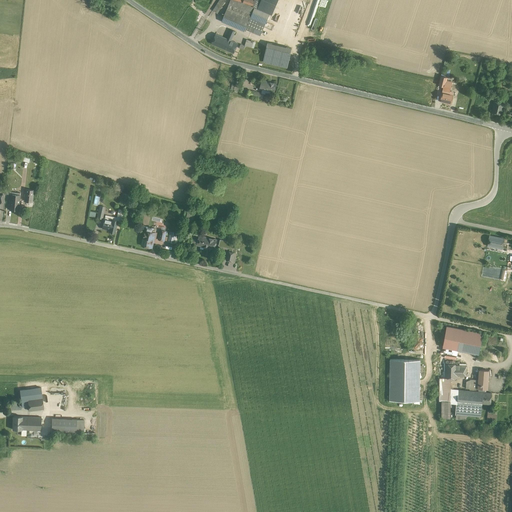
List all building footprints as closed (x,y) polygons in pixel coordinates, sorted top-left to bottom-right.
[(219,0),(213,11),(217,13),(225,0),(219,0)] [(258,9),(261,0),(254,0),(255,0),(253,5),(243,2),(234,0),(231,0),(228,8),(250,18),(255,8),(258,9)] [(277,0),(261,0),(258,9),(270,15),(272,15),(277,0)] [(250,18),(228,8),(222,21),(245,31),(246,29),(261,36),(266,25),(250,18)] [(258,9),(255,8),(250,18),(266,25),(270,15),(258,9)] [(227,39),(216,34),(212,44),(234,54),(238,44),(231,41),(227,39)] [(268,42),(264,63),(289,68),(293,47),(268,42)] [(277,84),(262,80),(260,88),(274,92),(277,84)] [(446,81),(445,87),(444,90),(443,90),(440,101),(451,103),(453,95),(448,94),(452,82),(446,81)] [(261,93),(253,91),(249,90),(248,95),(254,96),(254,97),(260,98),(261,95),(261,93)] [(504,104),(494,102),(492,113),(501,115),(504,104)] [(34,190),(26,189),(24,201),(32,202),(34,190)] [(20,195),(11,194),(9,209),(19,210),(20,200),(20,195)] [(152,196),(148,201),(152,205),(158,197),(152,196)] [(112,218),(108,217),(107,220),(104,219),(102,228),(110,230),(109,232),(114,233),(117,221),(116,221),(117,218),(112,217),(112,218)] [(152,228),(145,227),(144,232),(143,231),(140,246),(150,248),(151,241),(154,239),(155,233),(151,232),(152,228)] [(176,244),(179,234),(170,231),(167,241),(176,244)] [(496,237),(489,235),(486,244),(494,246),(494,247),(502,249),(505,239),(497,237),(496,237)] [(213,241),(200,237),(197,246),(210,250),(213,241)] [(230,249),(232,242),(220,239),(218,246),(230,249)] [(234,252),(228,251),(226,260),(233,261),(234,252)] [(482,353),(486,331),(448,326),(444,348),(482,353)] [(419,400),(420,360),(390,360),(390,400),(419,400)] [(455,364),(445,364),(445,378),(450,378),(457,378),(457,376),(456,366),(455,364)] [(459,366),(456,366),(457,376),(460,376),(463,376),(466,376),(466,367),(459,367),(459,366)] [(479,389),(485,389),(487,389),(488,376),(489,370),(480,370),(479,380),(478,389),(479,389)] [(450,401),(450,378),(445,378),(440,378),(440,401),(442,401),(450,401)] [(478,389),(479,380),(471,379),(462,383),(462,388),(478,389)] [(41,387),(20,390),(22,407),(28,406),(29,406),(28,399),(42,398),(41,387)] [(483,392),(478,392),(458,390),(457,404),(457,413),(456,413),(456,418),(466,419),(466,414),(481,415),(482,406),(482,404),(483,392)] [(482,404),(491,404),(492,393),(485,392),(483,392),(482,404)] [(42,398),(28,399),(29,406),(28,406),(29,410),(44,409),(42,398)] [(450,418),(450,401),(442,401),(442,418),(450,418)] [(497,411),(488,411),(488,421),(497,422),(497,411)] [(22,416),(14,416),(13,429),(21,430),(21,429),(22,416)] [(22,416),(21,429),(41,430),(41,417),(22,416)] [(52,418),(52,431),(76,432),(77,419),(52,418)] [(77,419),(76,432),(84,432),(85,419),(77,419)]
